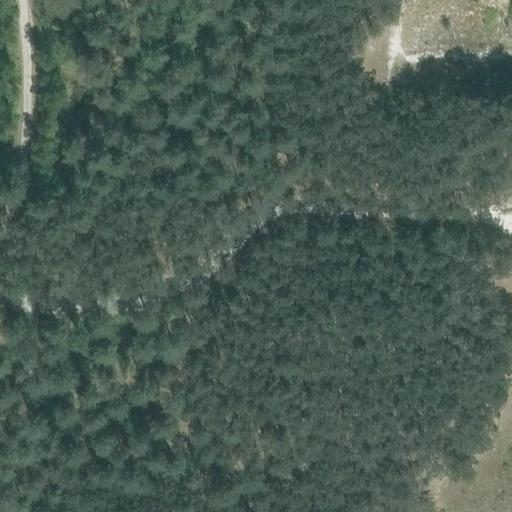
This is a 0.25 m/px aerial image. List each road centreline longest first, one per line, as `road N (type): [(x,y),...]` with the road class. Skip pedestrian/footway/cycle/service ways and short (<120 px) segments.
road 1 (unknown): [(511,207),(253,219),(179,281),(133,298),(32,309),(0,302)]
road 2 (track): [(16,0),(22,164),(0,242)]
